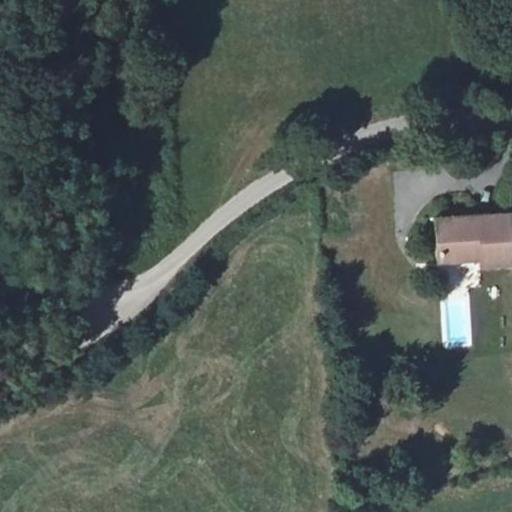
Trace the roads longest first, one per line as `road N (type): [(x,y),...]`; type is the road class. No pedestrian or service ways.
road 1 (residential): [(143,286),(269,185),(344,146),(419,127),(511,121)]
road 2 (track): [(0,382),(123,317),(143,286)]
road 3 (unclassified): [(0,284),(143,286)]
